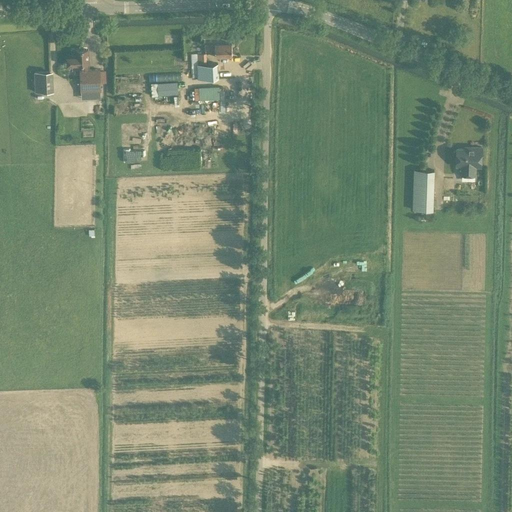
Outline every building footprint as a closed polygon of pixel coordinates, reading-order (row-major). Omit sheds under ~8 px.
[(205,51),(214,51),(215,57),(231,56),(231,43),(214,44),(204,45),(205,51)] [(101,91),(100,69),(87,70),(87,64),(88,64),(88,49),(74,50),(75,55),(67,56),(67,65),(81,65),(81,70),(79,70),(80,92),(101,91)] [(205,53),(196,53),(197,76),(219,75),(218,63),(206,64),(205,53)] [(35,92),(51,91),(54,91),(53,71),(34,72),(35,92)] [(177,81),(151,82),(152,94),(177,94),(177,81)] [(219,99),(219,86),(195,87),(195,100),(199,100),(219,99)] [(471,148),(456,148),(456,166),(461,166),(461,175),(475,175),(475,166),(481,167),(481,147),(471,146),(471,148)] [(432,210),(434,169),(414,169),(412,209),(432,210)]
